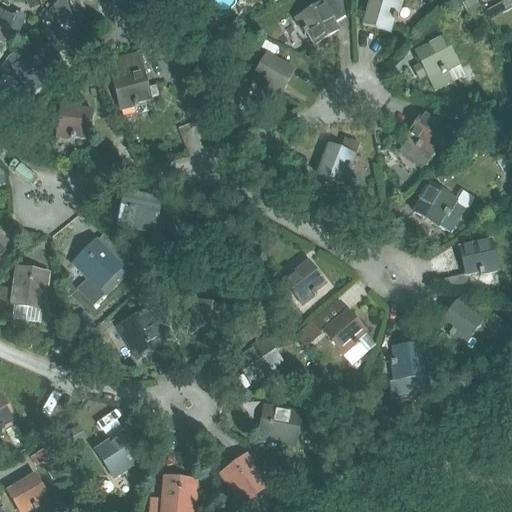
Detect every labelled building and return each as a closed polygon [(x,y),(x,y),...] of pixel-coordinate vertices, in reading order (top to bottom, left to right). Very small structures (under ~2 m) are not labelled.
[(24,0),(30,13),(45,6),(42,0),(24,0)] [(64,0),(62,0),(45,19),(74,24),(64,0)] [(402,6),(383,0),(369,0),(361,29),(390,37),(395,19),(398,20),(402,6)] [(458,0),(469,17),(480,9),(473,0),(458,0)] [(323,5),(295,22),(305,37),(307,36),(314,47),(339,32),(323,5)] [(499,8),(490,13),(494,20),(503,15),(499,8)] [(0,52),(2,48),(3,49),(8,36),(10,33),(19,37),(27,19),(17,15),(15,18),(0,11),(0,52)] [(54,49),(71,51),(74,27),(57,25),(54,49)] [(171,27),(168,39),(180,41),(182,30),(171,27)] [(438,27),(409,46),(415,55),(420,66),(413,71),(420,86),(429,83),(434,93),(452,85),(447,75),(458,68),(446,39),(438,27)] [(52,46),(13,70),(29,97),(69,74),(52,46)] [(89,53),(74,64),(80,73),(95,63),(89,53)] [(107,63),(113,83),(120,113),(138,109),(137,106),(151,103),(144,75),(139,55),(107,63)] [(251,84),(267,94),(268,91),(280,98),(294,73),(266,57),(251,84)] [(452,105),(451,116),(462,118),(464,106),(452,105)] [(61,109),(56,140),(74,143),(75,140),(89,142),(93,113),(61,109)] [(490,111),(475,110),(474,124),(489,125),(490,111)] [(0,113),(0,134),(10,123),(0,113)] [(403,143),(431,162),(451,134),(433,122),(432,124),(421,117),(403,143)] [(327,147),(315,179),(346,190),(350,178),(342,175),(349,155),(327,147)] [(511,156),(498,164),(504,175),(511,170),(511,156)] [(440,185),(448,180),(442,171),(434,177),(440,185)] [(271,176),(262,192),(282,203),(291,187),(271,176)] [(413,215),(438,230),(450,237),(465,210),(468,212),(473,204),(461,197),(457,204),(430,187),(413,215)] [(195,194),(186,190),(182,200),(191,204),(195,194)] [(125,196),(119,226),(154,234),(160,204),(125,196)] [(96,245),(74,267),(88,281),(78,292),(94,309),(105,298),(105,299),(126,279),(128,277),(129,278),(136,271),(103,238),(96,245)] [(460,250),(466,278),(479,275),(480,278),(498,274),(491,243),(460,250)] [(244,252),(232,261),(242,276),(255,267),(244,252)] [(283,303),(292,296),(302,309),(317,298),(315,296),(326,287),(308,264),(273,291),(283,303)] [(128,277),(126,279),(139,293),(152,281),(140,268),(136,271),(129,278),(128,277)] [(256,268),(243,279),(253,292),(267,281),(256,268)] [(48,277),(18,272),(12,308),(42,313),(48,277)] [(152,294),(140,301),(147,313),(159,306),(152,294)] [(217,346),(222,327),(226,311),(196,304),(188,339),(217,346)] [(458,304),(440,327),(451,336),(449,338),(463,349),(483,324),(458,304)] [(439,320),(425,305),(415,314),(428,329),(439,320)] [(153,310),(119,330),(138,361),(164,346),(156,332),(164,327),(153,310)] [(84,314),(71,324),(82,337),(94,327),(84,314)] [(366,335),(347,314),(323,335),(344,359),(358,346),(356,344),(366,335)] [(321,337),(311,326),(294,340),(304,351),(321,337)] [(253,388),(269,377),(282,369),(265,345),(272,340),(266,331),(243,345),(249,354),(236,363),(253,388)] [(79,346),(66,361),(75,369),(89,355),(79,346)] [(394,365),(391,365),(393,383),(395,398),(413,396),(414,400),(415,400),(415,396),(431,394),(429,376),(424,377),(421,347),(392,351),(394,365)] [(360,386),(348,384),(346,395),(358,397),(360,386)] [(0,433),(1,435),(4,434),(9,444),(11,445),(14,447),(19,446),(22,444),(23,439),(15,427),(17,426),(2,398),(0,399),(0,433)] [(320,402),(324,421),(338,418),(334,399),(320,402)] [(475,399),(467,405),(473,414),(481,409),(475,399)] [(374,408),(360,414),(368,431),(382,424),(374,408)] [(265,411),(259,441),(295,448),(300,418),(265,411)] [(86,443),(79,428),(59,438),(66,453),(86,443)] [(113,480),(127,471),(143,460),(126,434),(96,454),(113,480)] [(32,464),(36,470),(43,466),(48,475),(52,483),(65,477),(61,468),(50,451),(32,464)] [(246,460),(221,477),(242,507),(267,489),(246,460)] [(7,494),(17,511),(32,511),(33,511),(37,511),(51,504),(34,477),(7,494)] [(164,503),(151,502),(149,511),(193,511),(196,484),(165,482),(164,503)]
